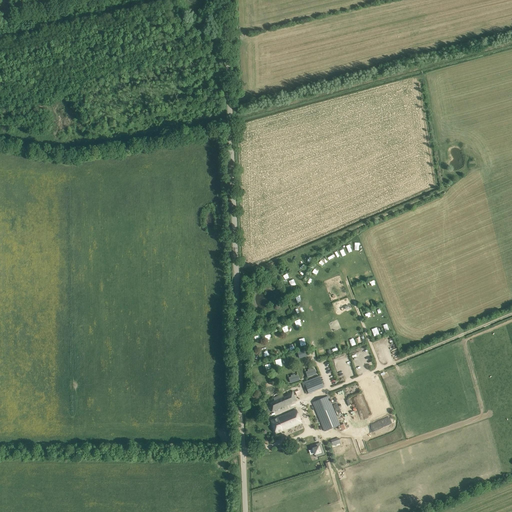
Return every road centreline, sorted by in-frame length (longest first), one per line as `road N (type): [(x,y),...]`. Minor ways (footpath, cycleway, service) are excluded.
road 1 (unclassified): [(241,511),(227,0)]
road 2 (track): [(230,119),(511,44)]
road 3 (unknown): [(376,368),(511,312)]
